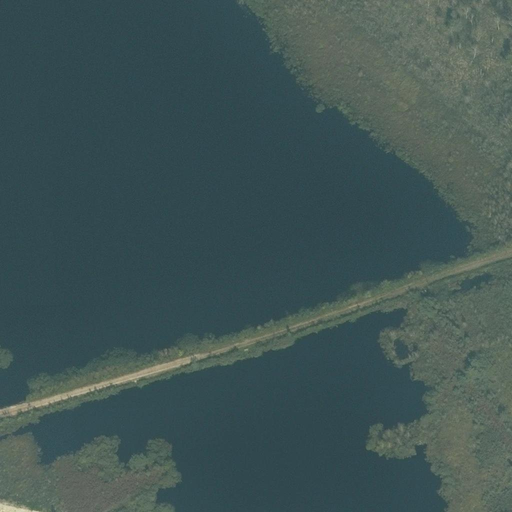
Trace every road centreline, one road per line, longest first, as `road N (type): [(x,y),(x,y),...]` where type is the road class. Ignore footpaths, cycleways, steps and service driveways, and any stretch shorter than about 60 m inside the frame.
road 1 (track): [(0,415),(511,254)]
road 2 (track): [(511,446),(438,344),(424,298)]
